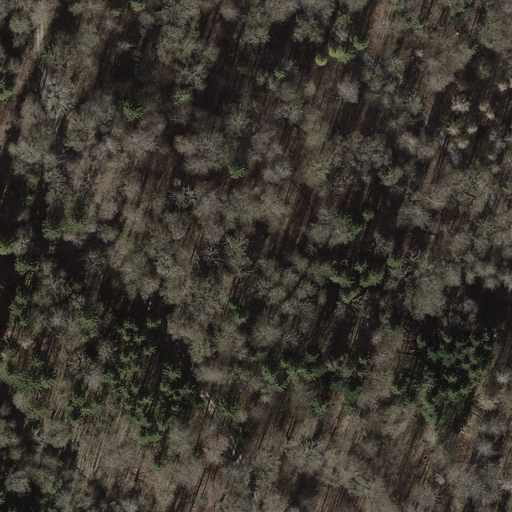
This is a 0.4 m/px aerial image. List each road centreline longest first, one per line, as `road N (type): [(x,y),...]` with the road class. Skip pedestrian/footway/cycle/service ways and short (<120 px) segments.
road 1 (track): [(257,511),(233,442),(144,291),(103,242),(63,156),(42,88),(37,0)]
road 2 (track): [(511,228),(466,164),(307,0)]
